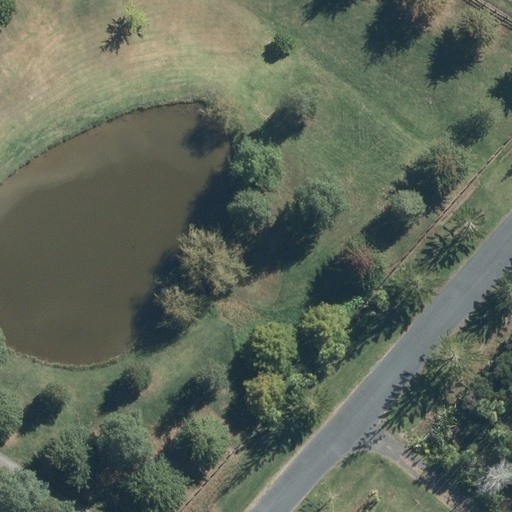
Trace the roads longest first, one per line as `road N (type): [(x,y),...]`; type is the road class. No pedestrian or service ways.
road 1 (unclassified): [(511,229),(260,511)]
road 2 (track): [(465,511),(346,415)]
